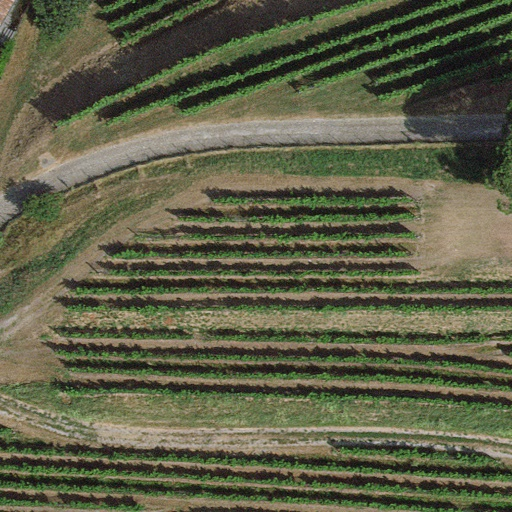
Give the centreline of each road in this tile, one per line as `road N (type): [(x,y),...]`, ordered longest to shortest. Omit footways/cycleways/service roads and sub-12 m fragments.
road 1 (track): [(0,209),(93,166),(198,139),(511,125)]
road 2 (track): [(511,436),(99,426),(0,410)]
